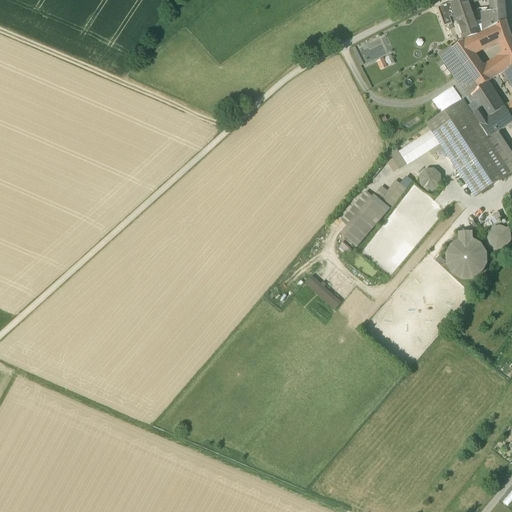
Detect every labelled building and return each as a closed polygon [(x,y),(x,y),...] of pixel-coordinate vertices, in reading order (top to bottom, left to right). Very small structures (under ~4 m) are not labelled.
[(465,0),(459,0),(452,3),(456,15),(465,39),(478,35),(472,19),(465,0)] [(475,0),(475,1),(484,0),(493,0),(495,13),(481,14),(482,35),(497,27),(497,25),(506,21),(504,0),(475,0)] [(446,6),(438,8),(444,27),(452,24),(450,18),(456,15),(452,3),(446,6)] [(506,21),(497,25),(497,27),(482,35),(477,37),(483,50),(498,42),(503,54),(511,47),(511,39),(511,38),(506,22),(506,21)] [(353,48),(360,65),(387,55),(379,37),(353,48)] [(465,41),(452,49),(451,47),(441,52),(447,60),(446,60),(449,63),(470,49),(473,47),(477,53),(483,50),(477,37),(465,41)] [(511,47),(503,54),(492,61),(500,74),(501,75),(511,67),(511,47)] [(483,69),(470,49),(449,63),(462,83),(471,94),(487,83),(491,80),(483,69)] [(380,69),(395,64),(392,56),(377,61),(380,69)] [(500,74),(492,61),(483,69),(491,80),(500,74)] [(511,67),(501,75),(503,79),(508,77),(507,76),(511,73),(511,67)] [(471,94),(462,83),(456,87),(464,99),(471,94)] [(504,108),(487,83),(471,94),(475,101),(482,111),(487,119),(504,108)] [(463,101),(427,125),(475,197),(511,174),(511,173),(489,141),(499,134),(497,131),(489,137),(475,115),(482,111),(475,101),(467,107),(463,101)] [(504,108),(487,119),(482,111),(475,115),(489,137),(497,131),(511,121),(511,120),(509,117),(504,108)] [(442,149),(431,133),(399,153),(407,165),(429,151),(432,156),(442,149)] [(511,172),(511,153),(499,134),(489,141),(511,173),(511,172)] [(403,173),(390,153),(386,155),(399,176),(403,173)] [(440,175),(434,170),(425,171),(420,177),(421,185),(427,190),(435,190),(440,183),(440,175)] [(377,194),(393,206),(405,190),(394,182),(387,192),(382,188),(377,194)] [(377,199),(344,238),(357,248),(390,209),(377,199)] [(502,251),(504,250),(509,246),(510,245),(511,242),(510,233),(511,232),(509,227),(506,228),(502,227),(498,227),(494,228),(490,231),(488,234),(487,239),(488,243),(491,247),(495,250),(500,251),(502,251)] [(475,240),(473,240),(472,232),(458,233),(458,241),(456,241),(451,246),(447,251),(445,258),(446,264),(448,270),(452,275),(458,279),(464,281),(471,280),(477,278),(482,274),(486,268),(487,262),(487,255),(484,249),(480,244),(475,240)]
